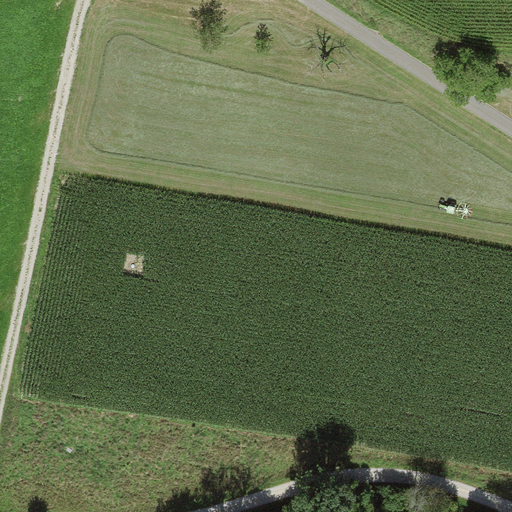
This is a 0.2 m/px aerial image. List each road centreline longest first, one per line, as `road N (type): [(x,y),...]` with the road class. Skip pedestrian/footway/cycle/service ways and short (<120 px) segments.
road 1 (track): [(0,398),(73,16),(89,0)]
road 2 (track): [(239,511),(398,474),(511,509)]
road 3 (track): [(511,129),(309,0)]
